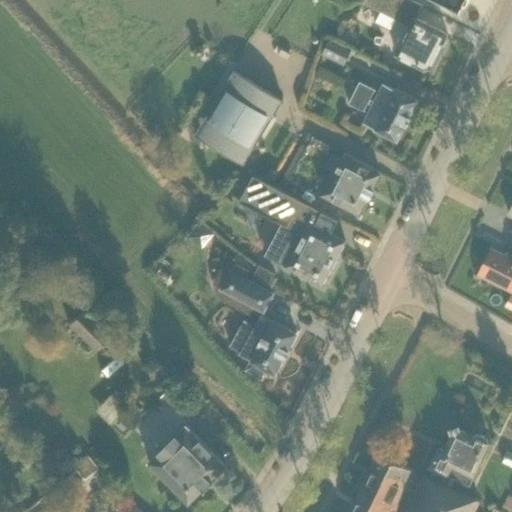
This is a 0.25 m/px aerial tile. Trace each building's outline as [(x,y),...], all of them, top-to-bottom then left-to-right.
[(447,33),(415,18),(422,5),(412,0),(363,0),(363,3),(380,11),(375,21),(391,29),(396,19),(410,26),(396,55),(424,69),(431,67),(431,66),(441,46),(445,44),(447,39),(446,35),(447,33)] [(439,0),(459,9),(460,7),(465,6),(467,0),(439,0)] [(343,65),(351,50),(329,39),(321,55),(343,65)] [(233,70),(195,133),(244,163),(283,100),(233,70)] [(380,90),(360,80),(349,103),(368,113),(364,122),(375,128),(374,129),(397,140),(405,124),(406,124),(411,116),(409,116),(418,99),(395,88),(394,89),(383,83),(380,90)] [(360,212),(367,198),(371,198),(374,191),(373,188),(380,174),(380,171),(379,172),(344,152),(341,157),(333,153),(326,167),(334,171),(322,194),(358,213),(360,212)] [(292,196),(253,175),(239,200),(282,223),(265,254),(322,285),(345,240),(330,232),(337,218),(322,210),(321,211),(292,196)] [(200,224),(190,236),(201,245),(211,234),(200,224)] [(511,256),(510,259),(491,249),(479,273),(511,290),(511,256)] [(170,278),(173,271),(161,264),(158,272),(170,278)] [(252,277),(268,286),(275,274),(259,265),(252,277)] [(264,311),(274,293),(231,270),(221,288),(264,311)] [(94,351),(109,336),(83,310),(67,325),(94,351)] [(296,333),(272,320),(272,321),(260,315),(255,325),(244,320),(230,346),(241,352),(239,354),(251,360),(246,370),(263,379),(268,370),(274,373),(296,333)] [(179,414),(188,405),(170,387),(161,396),(179,414)] [(189,503),(226,466),(186,425),(149,462),(189,503)] [(423,475),(405,511),(502,511),(500,511),(493,508),(490,511),(474,511),(479,501),(446,486),(451,476),(469,485),(474,475),(474,476),(490,443),(488,442),(487,438),(478,434),(474,435),(472,434),(472,435),(460,429),(459,428),(451,431),(452,433),(443,450),(439,448),(430,466),(434,469),(430,478),(423,475)] [(83,478),(97,467),(85,453),(72,464),(83,478)] [(379,511),(382,506),(393,511),(394,511),(399,504),(397,503),(412,470),(377,453),(354,500),(379,511)] [(393,511),(382,506),(379,511),(354,500),(348,511),(393,511)]
